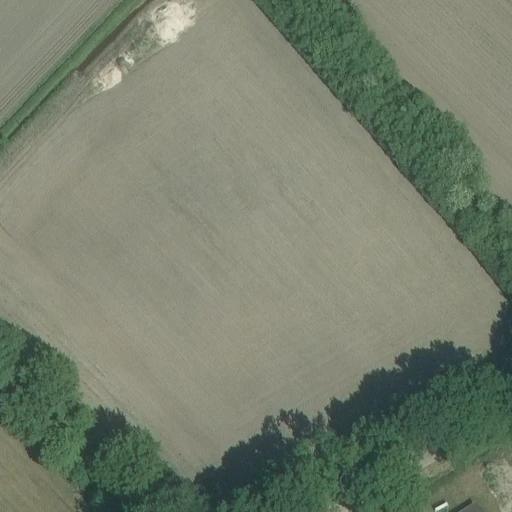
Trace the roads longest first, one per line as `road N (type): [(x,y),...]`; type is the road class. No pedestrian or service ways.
road 1 (unclassified): [(328,511),(511,408)]
road 2 (track): [(0,378),(129,511)]
